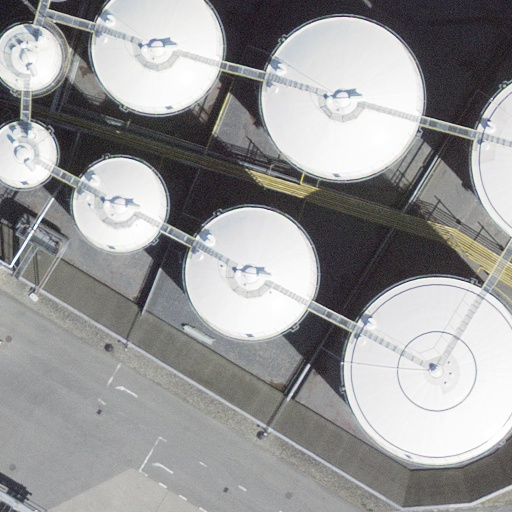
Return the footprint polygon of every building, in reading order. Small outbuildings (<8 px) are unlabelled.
[(36,0),(38,2),(48,8),(59,11),(70,10),(80,5),(85,0),(36,0)] [(124,0),(109,11),(96,30),(90,51),(91,74),(99,95),(113,112),(131,124),(153,130),(176,128),(196,120),(214,104),(226,83),(230,60),(226,37),(214,16),(197,0),(195,0),(124,0)] [(313,34),(290,51),(274,73),(266,98),(267,125),(276,150),(293,171),(316,186),(342,193),(369,191),(393,181),(415,163),(429,138),(434,110),(429,82),(416,57),(395,38),(368,28),(340,26),(313,34)] [(18,37),(9,45),(3,54),(0,65),(1,76),(5,86),(13,94),(22,100),(33,102),(44,101),(54,97),(63,89),(68,78),(70,67),(67,55),(61,45),(52,38),(41,34),(29,34),(18,37)] [(511,97),(504,104),(486,129),(477,159),(477,190),(488,219),(507,243),(511,246),(511,97)] [(9,137),(0,144),(0,189),(3,193),(13,199),(24,201),(34,200),(44,196),(53,188),(59,178),(60,166),(58,155),(52,144),(43,137),(32,133),(20,133),(9,137)] [(101,177),(88,187),(79,200),(75,215),(75,231),(81,246),(91,258),(105,266),(120,270),(136,269),(150,262),(163,251),(171,237),(174,220),(171,204),(162,189),(150,178),(134,172),(117,172),(101,177)] [(224,226),(205,240),(192,259),(186,280),(187,302),(195,323),(209,340),(228,352),(250,358),(272,356),(292,347),(309,332),(321,312),(325,289),(321,266),(309,245),(292,229),(270,221),(246,220),(224,226)] [(401,295),(374,314),(356,339),(347,369),(347,400),(358,430),(377,454),(404,471),(434,479),(465,478),(494,466),(511,450),(511,314),(496,300),(465,288),(433,286),(401,295)]
